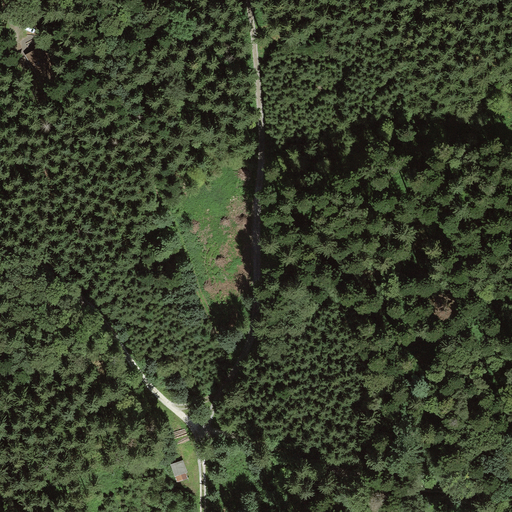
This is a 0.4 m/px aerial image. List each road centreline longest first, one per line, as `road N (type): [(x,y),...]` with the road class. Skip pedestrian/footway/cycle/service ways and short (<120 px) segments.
road 1 (track): [(199,425),(255,323),(261,262),(250,0)]
road 2 (track): [(16,0),(120,102),(235,363)]
road 3 (track): [(199,425),(331,468),(511,495)]
road 4 (track): [(199,425),(161,406),(83,294),(0,239)]
